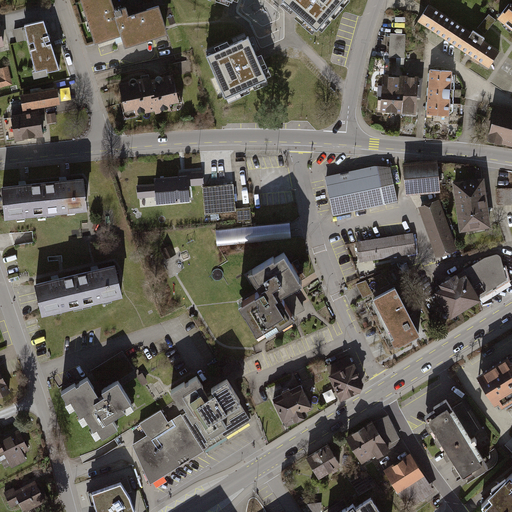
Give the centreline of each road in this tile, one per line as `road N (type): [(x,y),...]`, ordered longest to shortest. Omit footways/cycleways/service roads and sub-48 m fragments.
road 1 (residential): [(301,138),(320,253),(383,391)]
road 2 (secondary): [(190,511),(383,391)]
road 3 (tertiary): [(301,138),(101,144)]
road 4 (tertiary): [(511,157),(345,140)]
road 5 (secondary): [(383,391),(511,310)]
road 6 (residential): [(101,144),(60,0)]
road 7 (residential): [(345,140),(376,0)]
road 8 (residential): [(383,391),(460,511)]
road 9 (residential): [(0,281),(40,403)]
